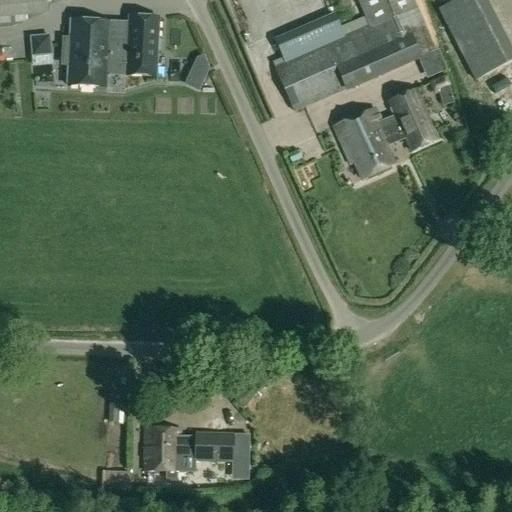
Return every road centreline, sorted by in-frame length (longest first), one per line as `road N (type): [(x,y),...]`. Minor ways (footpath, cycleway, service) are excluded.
road 1 (unclassified): [(351,344),(193,0)]
road 2 (unclassified): [(0,346),(290,354),(351,344)]
road 3 (unclassified): [(351,344),(419,295),(511,172)]
